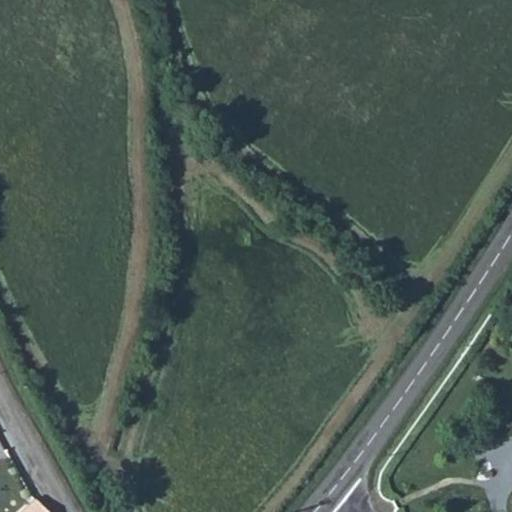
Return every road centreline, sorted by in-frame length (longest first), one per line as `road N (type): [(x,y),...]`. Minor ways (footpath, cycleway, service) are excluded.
road 1 (tertiary): [(316,507),(511,230)]
road 2 (unclassified): [(66,511),(0,389)]
